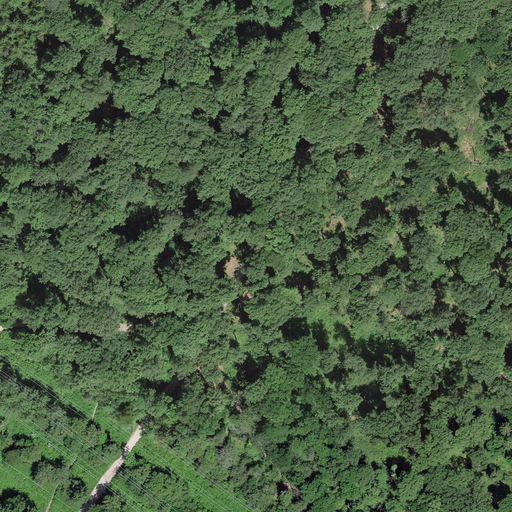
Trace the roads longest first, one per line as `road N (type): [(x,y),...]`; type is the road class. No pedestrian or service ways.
road 1 (track): [(83,511),(237,279),(329,125),(390,0)]
road 2 (track): [(192,349),(169,334),(65,319),(0,328)]
